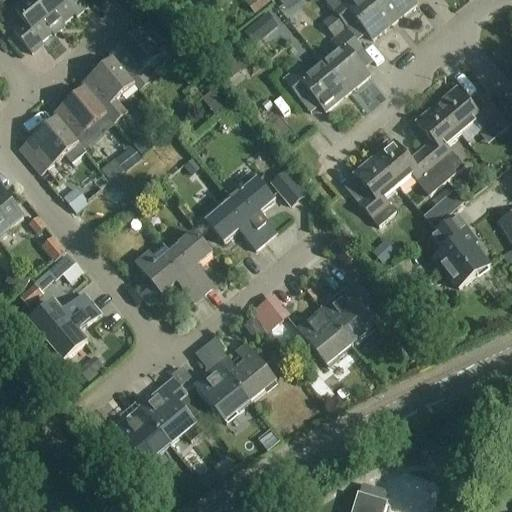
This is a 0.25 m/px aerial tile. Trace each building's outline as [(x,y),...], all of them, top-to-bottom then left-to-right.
[(88,10),(79,0),(32,0),(34,1),(33,2),(60,34),(88,10)] [(256,17),(272,4),(267,0),(255,0),(247,7),(256,17)] [(280,0),(278,2),(277,6),(283,13),(291,6),(286,0),(280,0)] [(373,43),(395,26),(373,0),(364,0),(362,3),(359,0),(352,0),(350,2),(347,0),(332,0),(325,6),(333,16),(345,31),(356,22),(373,43)] [(410,0),(373,0),(395,26),(417,8),(410,0)] [(32,57),(60,34),(33,2),(16,16),(23,25),(13,34),(32,57)] [(339,55),(323,68),(348,98),(370,80),(352,59),(362,51),(346,31),(333,16),(322,25),(335,41),(331,44),(339,55)] [(209,21),(192,34),(207,54),(224,40),(209,21)] [(110,58),(113,62),(135,88),(140,94),(153,83),(145,73),(162,58),(163,59),(172,51),(150,25),(110,58)] [(255,49),(266,40),(256,28),(245,37),(255,49)] [(227,86),(243,75),(227,51),(210,61),(227,86)] [(82,88),(85,92),(114,127),(128,117),(117,103),(135,88),(113,62),(82,88)] [(326,116),(348,98),(323,68),(307,81),(299,70),(283,83),(299,102),(309,94),(326,116)] [(66,108),(54,118),(57,122),(83,153),(114,127),(85,92),(66,108)] [(437,109),(461,138),(475,127),(481,134),(489,128),(498,139),(508,130),(484,102),(473,111),(457,92),(437,109)] [(217,99),(208,107),(216,117),(225,109),(217,99)] [(447,150),(461,138),(437,109),(416,125),(432,145),(421,154),(447,185),(465,171),(447,150)] [(83,153),(57,122),(25,148),(47,174),(66,158),(73,167),(86,157),(83,153)] [(97,145),(103,158),(114,152),(108,140),(97,145)] [(143,140),(133,149),(141,158),(151,150),(143,140)] [(447,185),(421,154),(410,163),(394,144),(374,161),(399,191),(412,179),(430,200),(447,185)] [(132,150),(119,161),(127,169),(140,159),(132,150)] [(109,181),(122,170),(114,160),(101,171),(109,181)] [(385,202),(399,191),(374,161),(354,178),(357,181),(346,191),(379,231),(396,216),(385,202)] [(194,163),(185,170),(192,179),(201,171),(194,163)] [(227,199),(266,246),(277,237),(260,217),(275,205),(251,175),(240,184),(246,192),(241,196),(237,191),(227,199)] [(291,210),(305,199),(286,176),(273,187),(291,210)] [(73,212),(85,202),(76,191),(63,201),(73,212)] [(0,242),(24,223),(0,194),(0,242)] [(256,255),(266,246),(227,199),(231,205),(206,226),(224,247),(239,235),(256,255)] [(449,221),(459,213),(449,201),(439,209),(449,221)] [(511,217),(500,225),(511,245),(511,217)] [(459,292),(489,269),(474,248),(477,246),(458,220),(431,240),(442,255),(431,262),(440,274),(443,271),(459,292)] [(38,221),(30,228),(37,237),(45,230),(38,221)] [(163,249),(203,298),(214,290),(197,270),(212,257),(194,236),(170,256),(164,249),(163,249)] [(328,249),(344,269),(356,260),(340,239),(328,249)] [(388,240),(372,254),(383,266),(398,252),(388,240)] [(193,307),(203,298),(163,249),(152,259),(150,256),(135,268),(144,278),(161,300),(176,287),(193,307)] [(416,257),(407,264),(422,284),(431,277),(416,257)] [(407,277),(398,266),(389,273),(398,284),(407,277)] [(55,270),(34,287),(41,296),(62,279),(55,270)] [(25,295),(31,281),(15,273),(8,287),(25,295)] [(369,300),(357,284),(321,312),(353,351),(378,330),(359,307),(369,300)] [(44,299),(41,296),(34,287),(19,300),(30,311),(44,299)] [(152,312),(157,308),(153,303),(159,298),(152,289),(141,299),(152,312)] [(40,352),(93,307),(85,297),(63,316),(54,306),(31,326),(47,345),(39,352),(40,352)] [(271,302),(252,317),(269,337),(287,322),(271,302)] [(93,307),(40,352),(56,372),(88,346),(79,336),(101,317),(93,307)] [(327,371),(353,351),(321,312),(313,319),(322,329),(315,335),(306,325),(296,333),(327,371)] [(256,344),(266,337),(255,322),(245,329),(256,344)] [(229,362),(220,369),(251,407),(277,387),(246,348),(236,356),(244,367),(237,373),(229,362)] [(88,384),(104,372),(94,360),(79,373),(88,384)] [(251,407),(220,369),(195,389),(226,427),(251,407)] [(183,371),(171,380),(174,383),(180,390),(191,381),(183,371)] [(174,383),(140,412),(171,449),(185,438),(191,446),(202,436),(196,428),(191,423),(201,416),(180,390),(174,383)] [(140,405),(148,398),(138,386),(129,393),(140,405)] [(171,449),(140,412),(115,433),(146,470),(171,449)] [(95,425),(86,431),(92,442),(102,436),(95,425)] [(385,511),(388,506),(358,497),(353,511),(385,511)]
